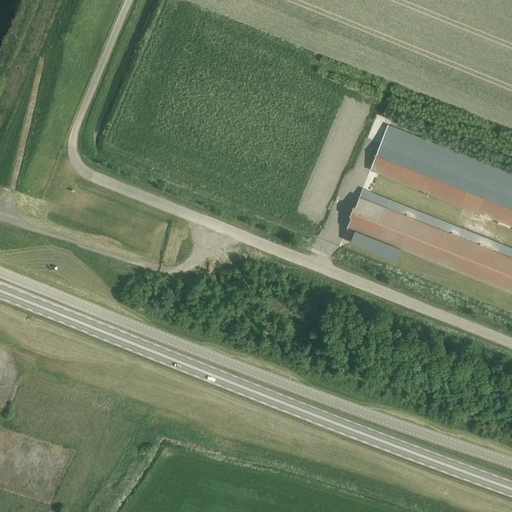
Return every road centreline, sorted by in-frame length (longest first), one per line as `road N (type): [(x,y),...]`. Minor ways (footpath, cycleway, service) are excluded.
road 1 (unclassified): [(511,344),(83,172),(72,138),(128,0)]
road 2 (primary): [(511,489),(0,291)]
road 3 (unclassified): [(511,463),(0,273)]
